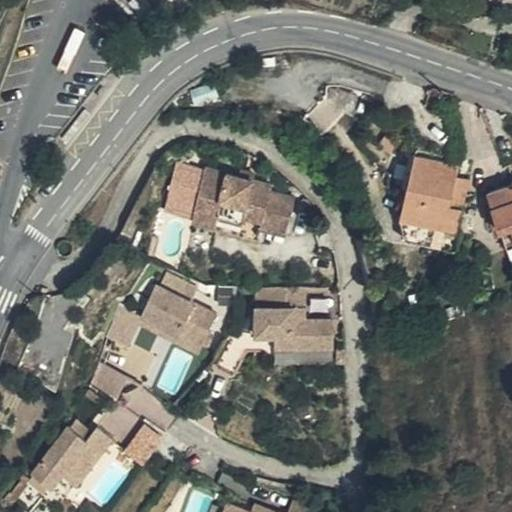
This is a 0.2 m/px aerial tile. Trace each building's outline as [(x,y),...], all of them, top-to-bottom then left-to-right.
[(463,160),(419,150),(403,213),(460,227),(466,201),(454,197),(463,160)] [(473,175),(460,172),(454,197),(466,201),(473,175)] [(511,178),(491,186),(511,244),(511,243),(511,178)] [(224,191),(178,181),(167,228),(187,233),(183,250),(257,267),(262,248),(287,254),(295,216),(274,204),(261,201),(263,191),(233,185),(224,191)] [(117,305),(103,335),(128,347),(137,328),(195,354),(215,308),(196,300),(204,283),(173,270),(167,284),(158,280),(142,316),(117,305)] [(309,280),(309,276),(263,273),(261,323),(279,323),(278,336),(336,339),(337,310),(308,308),(293,307),(293,295),(308,296),(309,280)] [(308,308),(308,296),(293,295),(293,307),(308,308)] [(260,341),(261,323),(245,317),(219,355),(235,363),(252,340),(260,341)] [(78,408),(71,417),(88,430),(95,421),(78,408)] [(88,430),(71,417),(34,465),(54,480),(63,468),(77,479),(117,426),(101,415),(95,421),(88,430)] [(150,418),(127,447),(144,461),(168,433),(150,418)] [(29,471),(25,468),(6,493),(11,497),(27,476),(26,475),(29,471)] [(74,483),(87,493),(89,491),(76,481),(74,483)] [(106,507),(107,504),(89,491),(87,493),(106,507)] [(222,511),(318,511),(321,506),(295,496),(289,511),(277,507),(275,511),(254,511),(246,509),(226,502),(222,511)] [(275,511),(277,507),(250,497),(246,509),(254,511),(275,511)]
